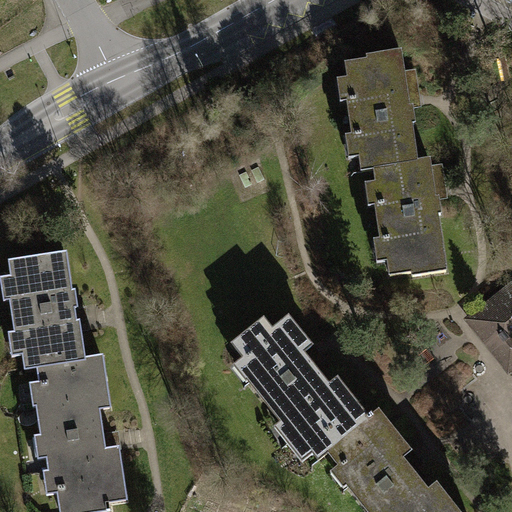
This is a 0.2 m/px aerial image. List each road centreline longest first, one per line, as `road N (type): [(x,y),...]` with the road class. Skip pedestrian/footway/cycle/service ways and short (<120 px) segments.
road 1 (tertiary): [(116,84),(277,0)]
road 2 (tertiary): [(0,154),(116,84)]
